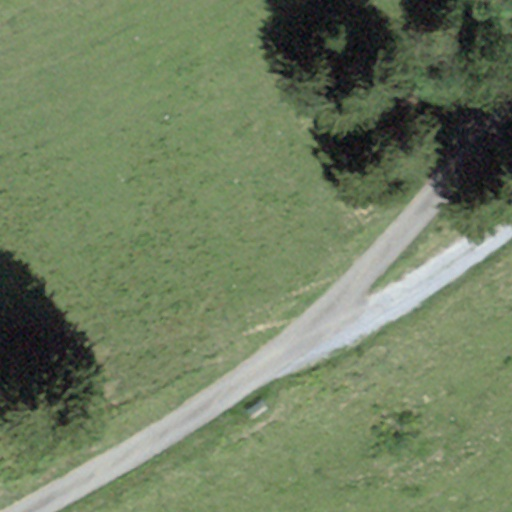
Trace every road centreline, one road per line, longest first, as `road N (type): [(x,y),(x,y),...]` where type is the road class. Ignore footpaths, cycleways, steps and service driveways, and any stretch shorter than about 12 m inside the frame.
road 1 (track): [(511,135),(407,237),(320,345),(33,511)]
road 2 (track): [(320,345),(511,215)]
